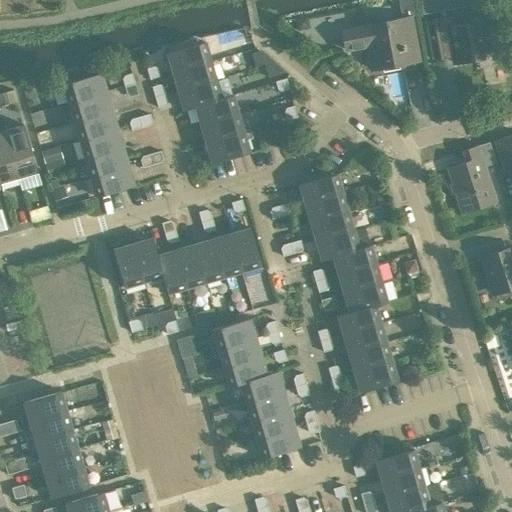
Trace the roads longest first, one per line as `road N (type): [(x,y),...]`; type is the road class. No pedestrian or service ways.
road 1 (residential): [(204,504),(333,467),(358,424),(482,389)]
road 2 (residential): [(482,389),(404,149)]
road 3 (residential): [(0,249),(186,201)]
road 4 (residential): [(186,201),(283,171),(340,103)]
